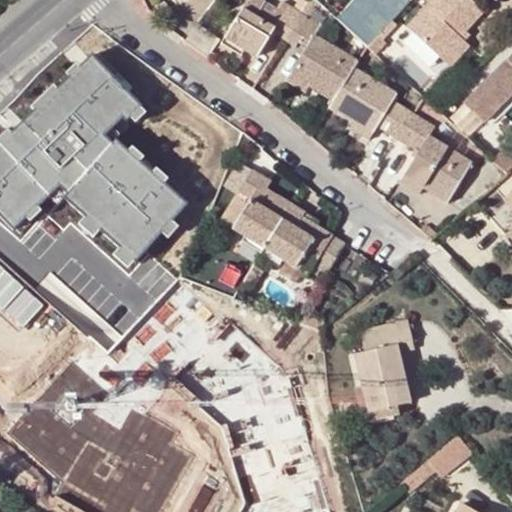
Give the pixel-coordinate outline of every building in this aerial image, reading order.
[(246,0),(223,40),(224,40),(243,52),(255,59),(271,33),(283,41),(299,15),(292,11),(280,4),(273,14),(263,8),(266,3),(260,0),(246,0)] [(299,15),(307,0),(299,0),(292,11),(299,15)] [(432,0),(406,29),(442,62),(462,41),(458,37),(464,31),(483,11),(474,3),(476,0),(432,0)] [(169,12),(163,5),(154,14),(155,19),(158,23),(169,12)] [(288,78),(308,89),(332,104),(353,70),(357,63),(313,37),(319,27),(299,15),(283,41),(303,53),(288,78)] [(219,43),(197,27),(185,44),(207,60),(219,43)] [(458,37),(462,41),(463,42),(469,35),(464,31),(458,37)] [(239,60),(243,52),(224,40),(220,48),(239,60)] [(367,51),(375,58),(386,47),(378,40),(367,51)] [(469,47),(463,42),(462,41),(442,62),(449,68),(469,47)] [(511,55),(463,105),(481,123),(511,92),(511,55)] [(58,188),(66,196),(63,200),(135,263),(186,204),(162,183),(161,185),(149,175),(151,173),(138,162),(136,164),(124,154),(126,152),(113,141),(110,145),(103,137),(125,116),(129,119),(140,108),(91,57),(56,91),(58,93),(35,115),(33,113),(21,124),(25,128),(18,135),(17,134),(0,150),(0,219),(13,232),(25,220),(22,216),(34,205),(37,208),(58,188)] [(371,134),(375,127),(390,103),(394,96),(353,70),(332,104),(329,109),(352,123),(371,134)] [(304,95),(308,89),(288,78),(285,84),(304,95)] [(375,127),(384,134),(400,108),(390,103),(375,127)] [(400,108),(384,134),(397,142),(413,116),(400,108)] [(409,147),(418,153),(404,177),(422,189),(445,202),(469,164),(428,138),(434,129),(413,116),(397,142),(408,149),(409,147)] [(366,141),(371,134),(352,123),(348,131),(366,141)] [(25,128),(21,124),(14,131),(17,134),(18,135),(25,128)] [(292,206),(277,196),(274,201),(263,194),(266,190),(271,182),(252,171),(236,196),(247,204),(232,228),(265,248),(292,206)] [(418,195),(422,189),(404,177),(399,184),(418,195)] [(277,196),(266,190),(263,194),(274,201),(277,196)] [(220,221),(232,228),(247,204),(236,196),(220,221)] [(327,274),(345,246),(329,235),(317,227),(302,218),(305,214),(292,206),(265,248),(309,275),(314,266),(327,274)] [(302,218),(317,227),(319,223),(305,214),(302,218)] [(419,232),(431,241),(436,236),(424,226),(419,232)] [(11,270),(0,260),(0,281),(0,282),(11,270)] [(263,272),(254,266),(243,283),(252,289),(263,272)] [(205,336),(203,339),(249,360),(261,334),(200,306),(197,312),(185,305),(168,330),(163,326),(143,356),(160,373),(168,364),(189,377),(204,353),(189,343),(196,332),(205,336)] [(322,332),(332,324),(303,313),(299,324),(322,332)] [(83,343),(61,320),(49,332),(72,354),(83,343)] [(356,356),(368,414),(409,404),(398,355),(414,352),(408,324),(360,334),(365,354),(356,356)] [(458,435),(400,484),(409,494),(435,471),(442,478),(472,452),(458,435)] [(510,500),(511,498),(511,475),(501,488),(510,500)] [(338,500),(328,483),(315,491),(325,508),(338,500)] [(16,511),(17,511),(40,511),(41,511),(23,500),(16,511)]
